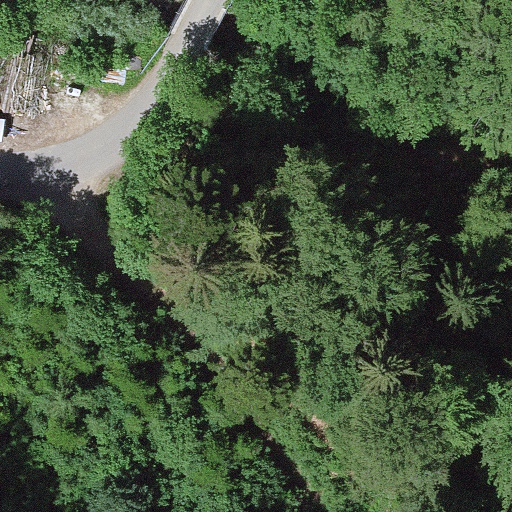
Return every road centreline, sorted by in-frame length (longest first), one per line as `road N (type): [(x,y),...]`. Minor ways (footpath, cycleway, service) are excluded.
road 1 (track): [(62,168),(256,406),(320,511)]
road 2 (residential): [(207,0),(163,86),(98,149),(62,168),(0,175)]
